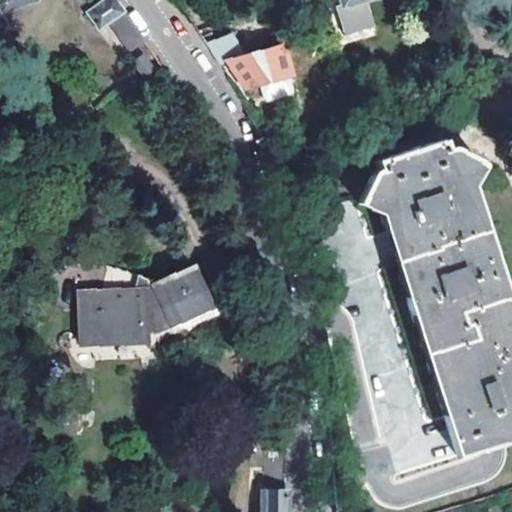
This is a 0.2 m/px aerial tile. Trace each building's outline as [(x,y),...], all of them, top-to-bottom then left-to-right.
[(126,11),(117,0),(103,0),(85,14),(99,32),(126,11)] [(341,0),(342,2),(334,4),(343,33),(372,25),(364,0),(341,0)] [(244,31),(204,44),(218,65),(227,62),(246,89),(259,85),(289,76),(291,76),(282,45),(251,54),(244,31)] [(142,79),(151,72),(142,58),(132,65),(142,79)] [(293,89),(289,76),(259,85),(262,98),(267,102),(290,95),(293,89)] [(382,208),(459,453),(511,435),(511,318),(469,183),(481,161),(454,147),(445,147),(443,139),(376,160),(379,169),(373,174),(371,175),(359,202),(382,208)] [(400,471),(459,453),(382,208),(359,202),(356,202),(346,198),(317,208),(400,471)] [(151,329),(209,300),(189,262),(158,277),(156,274),(149,275),(140,274),(137,283),(72,288),(75,335),(90,334),(91,340),(138,336),(138,330),(151,329)] [(284,511),(285,493),(263,493),(263,511),(284,511)]
